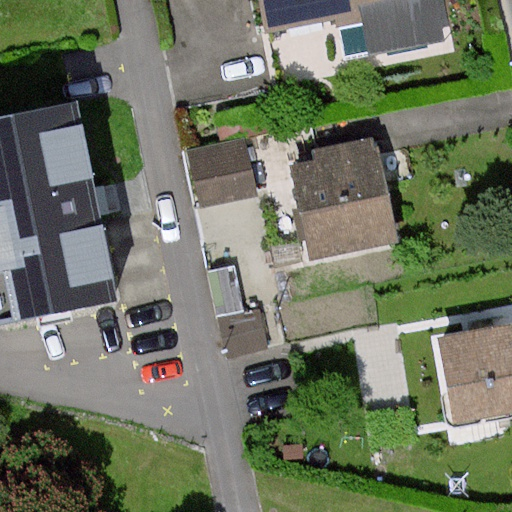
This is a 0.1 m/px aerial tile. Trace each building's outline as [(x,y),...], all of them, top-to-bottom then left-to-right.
[(448,34),(441,0),(268,0),(274,33),(372,15),(378,47),(448,34)] [(274,103),(216,116),(221,137),(248,136),(279,128),(274,103)] [(0,121),(0,326),(114,304),(94,201),(76,107),(0,121)] [(248,136),(191,152),(205,208),(260,196),(248,136)] [(296,168),(317,256),(394,238),(371,138),(315,151),(318,163),(296,168)] [(234,265),(208,270),(218,316),(246,311),(234,265)] [(246,311),(218,316),(228,356),(271,350),(262,308),(246,311)] [(511,334),(511,329),(445,341),(458,418),(511,409),(511,334)]
